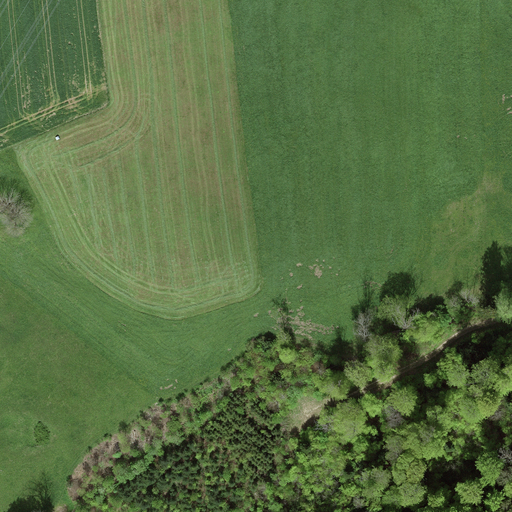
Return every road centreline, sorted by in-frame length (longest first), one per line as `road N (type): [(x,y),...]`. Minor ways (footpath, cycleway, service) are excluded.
road 1 (track): [(511,315),(458,333),(415,364),(311,411)]
road 2 (track): [(200,420),(105,487),(52,511)]
